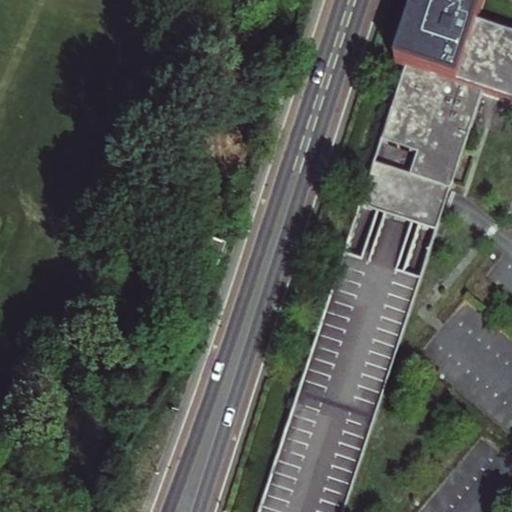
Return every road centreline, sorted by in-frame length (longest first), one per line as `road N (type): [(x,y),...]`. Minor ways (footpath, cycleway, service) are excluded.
road 1 (primary): [(341,0),(167,511)]
road 2 (primary): [(198,511),(363,0)]
